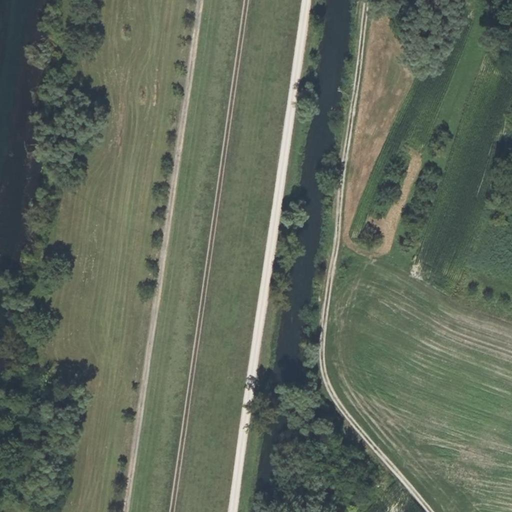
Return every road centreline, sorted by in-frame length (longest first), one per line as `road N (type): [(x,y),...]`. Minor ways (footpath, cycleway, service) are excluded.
road 1 (track): [(430,511),(339,404),(322,360),(366,0)]
road 2 (track): [(199,0),(124,511)]
road 3 (track): [(171,511),(245,0)]
road 4 (track): [(233,511),(306,0)]
